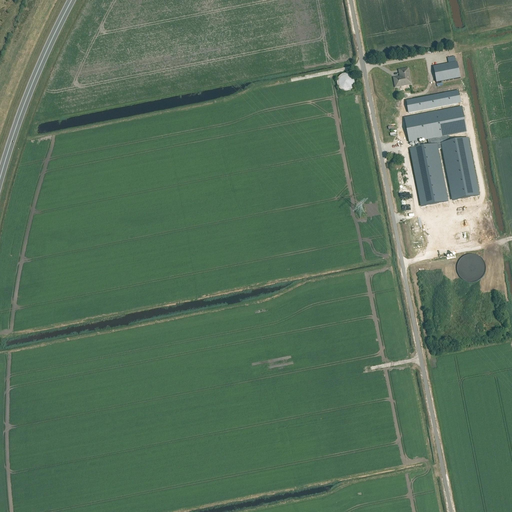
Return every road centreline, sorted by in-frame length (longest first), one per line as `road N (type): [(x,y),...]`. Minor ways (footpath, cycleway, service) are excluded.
road 1 (unclassified): [(450,511),(350,0)]
road 2 (trunk): [(0,177),(71,0)]
